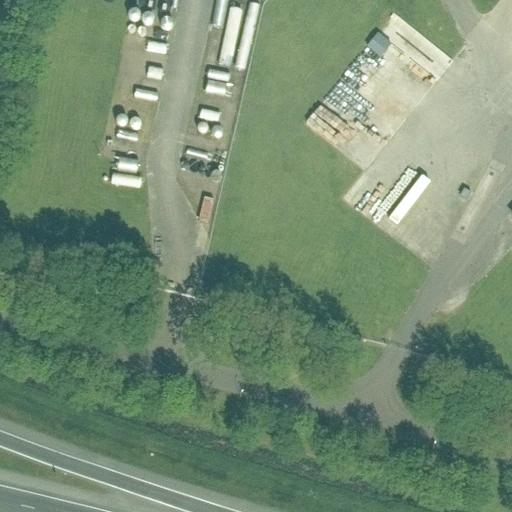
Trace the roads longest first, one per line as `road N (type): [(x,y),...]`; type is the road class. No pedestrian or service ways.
road 1 (unclassified): [(511,460),(0,324)]
road 2 (motorway): [(208,511),(0,440)]
